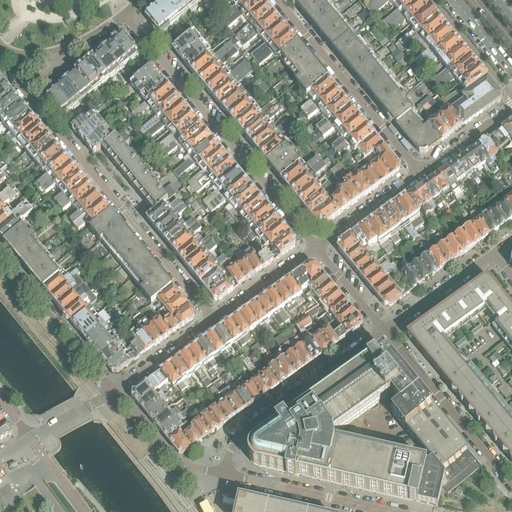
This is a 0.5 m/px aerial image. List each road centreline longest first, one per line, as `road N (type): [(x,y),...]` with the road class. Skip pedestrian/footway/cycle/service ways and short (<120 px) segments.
road 1 (residential): [(17,54),(18,86),(213,318)]
road 2 (residential): [(314,247),(123,14)]
road 3 (residential): [(418,173),(276,0)]
road 4 (residential): [(385,330),(242,434),(224,475)]
road 5 (residential): [(511,485),(385,330)]
road 6 (residential): [(113,392),(0,254)]
road 7 (residential): [(387,511),(224,475)]
road 8 (residential): [(224,475),(172,461),(113,392)]
road 9 (residential): [(490,255),(385,330)]
road 10 (residential): [(314,247),(418,173)]
road 11 (residential): [(213,318),(113,392)]
road 12 (residential): [(314,247),(213,318)]
